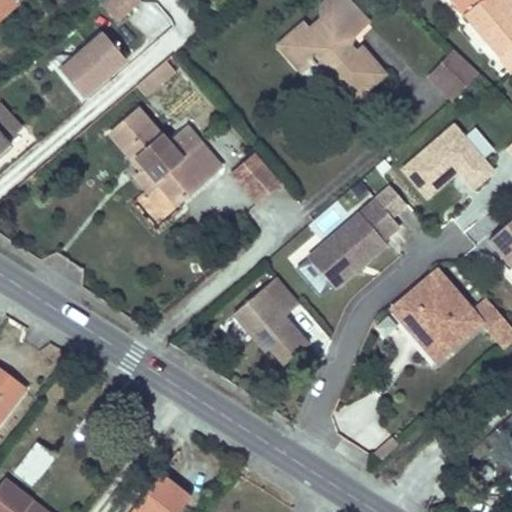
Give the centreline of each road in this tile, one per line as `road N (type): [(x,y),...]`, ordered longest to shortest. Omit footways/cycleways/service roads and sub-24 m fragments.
road 1 (secondary): [(0,273),(378,511)]
road 2 (unknown): [(295,459),(347,323),(367,293),(450,229)]
road 3 (unknown): [(0,198),(190,25)]
road 4 (unknown): [(134,358),(311,198)]
